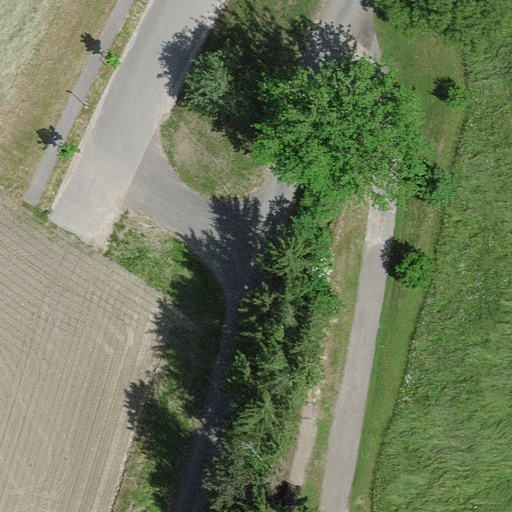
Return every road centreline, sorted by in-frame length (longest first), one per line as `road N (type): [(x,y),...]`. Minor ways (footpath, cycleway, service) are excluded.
road 1 (residential): [(253,274),(317,62),(346,0)]
road 2 (unclassified): [(191,511),(253,274)]
road 3 (unclassified): [(253,274),(173,214),(132,131)]
road 4 (residential): [(132,131),(183,0)]
